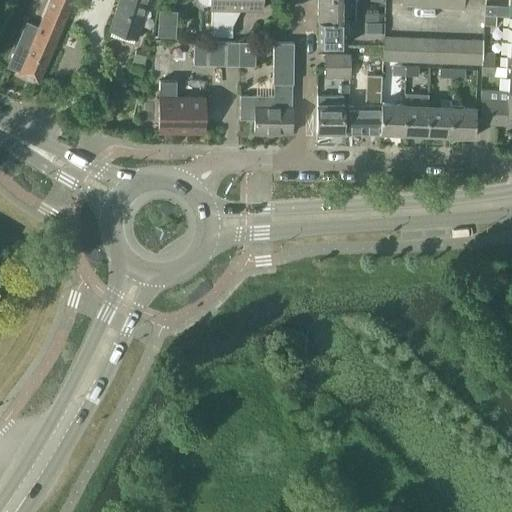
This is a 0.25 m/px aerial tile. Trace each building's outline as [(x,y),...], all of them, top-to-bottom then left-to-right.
[(37,82),(72,0),(50,0),(39,26),(26,21),(6,67),(18,72),(18,74),(37,82)] [(119,0),(110,29),(138,38),(149,0),(119,0)] [(197,0),(199,2),(203,5),(207,5),(210,6),(210,9),(211,9),(211,21),(211,37),(232,37),(232,21),(232,9),(261,10),(261,0),(197,0)] [(355,0),(317,0),(317,20),(346,20),(355,21),(355,0)] [(402,0),(402,5),(463,8),(463,0),(402,0)] [(511,5),(485,4),(485,15),(496,15),(508,16),(511,16),(511,5)] [(159,11),(157,36),(175,37),(176,12),(159,11)] [(382,14),(362,14),(362,22),(382,22),(382,14)] [(485,15),(484,25),(495,26),(496,15),(485,15)] [(317,20),(317,45),(345,45),(346,20),(317,20)] [(381,23),(361,23),(361,32),(381,33),(381,23)] [(382,60),(394,60),(395,37),(383,36),(382,60)] [(395,37),(394,60),(407,61),(408,38),(395,37)] [(408,38),(407,61),(420,62),(421,38),(408,38)] [(421,38),(420,62),(432,62),(433,39),(421,38)] [(433,39),(432,62),(444,63),(445,39),(433,39)] [(445,39),(444,63),(456,63),(457,40),(445,39)] [(457,40),(456,63),(468,64),(469,41),(457,40)] [(238,65),(238,41),(193,41),(192,64),(238,65)] [(238,41),(238,65),(254,65),(255,42),(238,41)] [(469,41),(468,64),(482,64),(482,52),(482,41),(481,41),(469,41)] [(292,83),(293,42),(283,42),(272,42),(272,83),(273,83),(273,95),(240,95),(239,119),(254,119),(254,132),(292,133),(292,108),(291,108),(291,83),(292,83)] [(137,50),(132,62),(143,66),(147,53),(137,50)] [(482,52),(482,64),(495,65),(495,52),(482,52)] [(349,76),(349,55),(325,55),(325,76),(349,76)] [(347,105),(346,132),(378,133),(380,102),(381,64),(367,64),(364,106),(347,105)] [(482,65),(481,76),(494,76),(495,65),(482,65)] [(394,67),(393,75),(405,75),(405,67),(394,67)] [(405,67),(405,75),(419,76),(419,67),(405,67)] [(440,68),(440,77),(452,78),(452,69),(440,68)] [(452,69),(452,78),(465,78),(466,69),(452,69)] [(204,131),(204,80),(159,79),(158,131),(204,131)] [(481,99),(479,123),(507,124),(507,117),(511,117),(511,91),(508,92),(508,91),(481,90),(481,99)] [(316,101),(316,132),(343,132),(344,102),(344,95),(317,95),(316,101)] [(427,105),(425,135),(449,137),(449,123),(450,106),(451,99),(442,99),(441,106),(427,105)] [(380,102),(378,133),(401,134),(403,104),(380,102)] [(403,104),(401,134),(425,135),(427,105),(403,104)] [(449,123),(449,137),(472,138),(473,107),(450,106),(449,123)]
